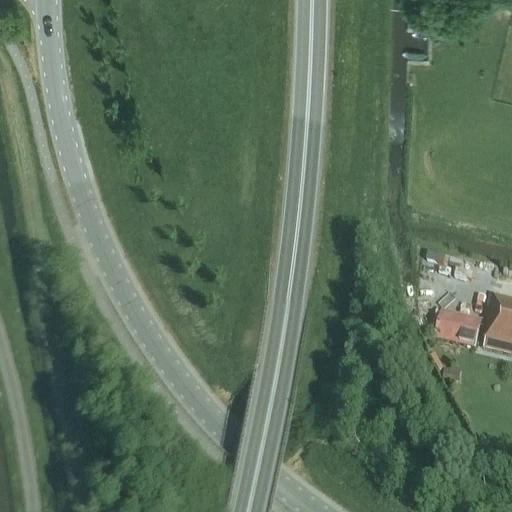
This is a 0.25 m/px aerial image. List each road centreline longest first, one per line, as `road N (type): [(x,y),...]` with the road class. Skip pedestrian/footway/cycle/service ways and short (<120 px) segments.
road 1 (secondary): [(315,511),(188,392),(117,284),(88,219),(59,115),(47,0)]
road 2 (trunk): [(247,511),(291,279),(311,0)]
road 3 (unclassified): [(32,511),(0,343)]
